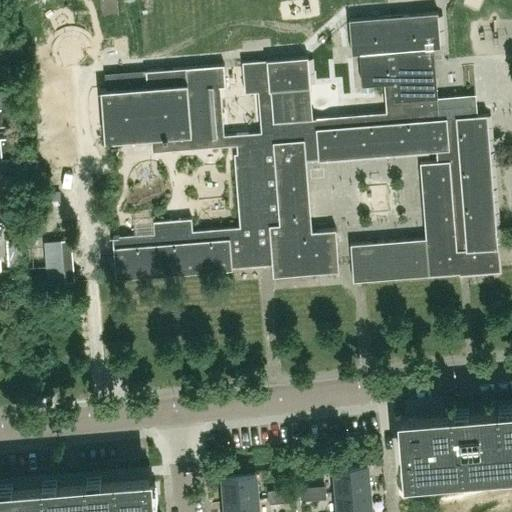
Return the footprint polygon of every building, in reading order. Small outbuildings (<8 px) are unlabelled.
[(474,114),(473,105),(440,107),(435,46),(441,45),(438,11),(349,18),(352,52),(361,51),(364,84),(386,83),(388,111),(314,116),(309,56),(244,61),(246,92),(259,91),(263,132),(250,133),(249,121),(237,121),(236,115),(224,115),(222,86),(227,86),(225,64),(148,70),(149,86),(104,89),(102,89),(106,141),(109,141),(108,140),(153,137),(154,151),(239,145),(240,153),(236,153),(242,227),(195,230),(194,218),(181,219),(157,221),(157,233),(115,236),(114,236),(117,278),(124,278),(124,276),(160,273),(160,275),(162,275),(161,273),(196,270),(196,272),(198,272),(198,270),(233,267),(233,269),(235,269),(235,266),(274,263),(275,276),(277,276),(277,274),(324,270),(324,272),(341,271),(338,229),(312,231),(306,161),(309,160),(309,157),(320,156),(320,160),(322,160),(322,158),(357,155),(357,157),(359,157),(359,155),(394,152),(394,154),(396,154),(396,152),(430,149),(430,151),(442,150),(443,160),(421,162),(427,237),(352,243),(355,281),(500,270),(502,270),(499,236),(497,236),(493,189),(495,189),(495,187),(493,187),(490,152),(493,152),(493,150),(490,151),(487,115),(490,115),(490,113),(474,114)] [(61,238),(64,281),(75,280),(72,237),(61,238)] [(0,288),(12,287),(11,271),(0,271),(0,288)] [(408,473),(511,464),(511,408),(404,417),(404,424),(401,424),(403,445),(406,444),(407,462),(408,473)] [(369,489),(368,466),(369,466),(368,464),(336,467),(336,469),(337,469),(339,491),(369,489)] [(227,500),(257,498),(255,473),(224,476),(224,478),(225,478),(227,500)] [(0,511),(151,511),(148,476),(0,488),(0,511)] [(327,498),(326,486),(315,487),(315,493),(313,493),(313,499),(327,498)] [(315,493),(315,487),(301,488),(302,500),(313,499),(313,493),(315,493)] [(295,501),(294,489),(280,490),(281,496),(284,496),(284,502),(295,501)] [(371,511),(369,489),(339,491),(340,511),(371,511)] [(281,496),(280,490),(270,491),(271,503),(284,502),(284,496),(281,496)] [(258,511),(257,498),(227,500),(227,511),(258,511)]
